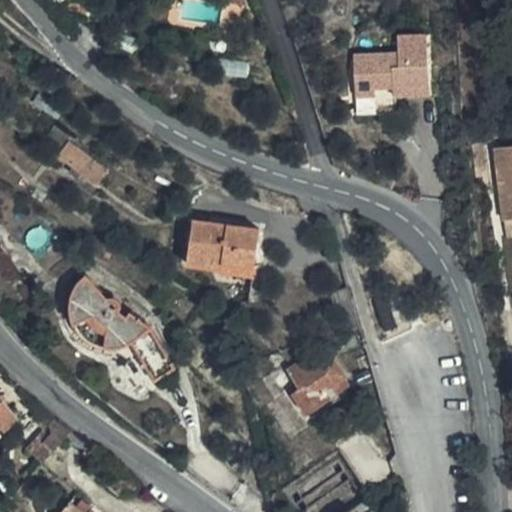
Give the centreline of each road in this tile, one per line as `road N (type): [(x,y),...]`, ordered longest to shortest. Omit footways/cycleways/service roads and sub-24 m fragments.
road 1 (tertiary): [(496,511),(486,386),(459,293),(421,232),(372,200),(330,187)]
road 2 (tertiary): [(330,187),(170,128),(86,66),(23,0)]
road 3 (residential): [(330,187),(421,511)]
road 4 (tertiary): [(0,344),(80,423),(208,511)]
road 5 (residential): [(270,0),(330,187)]
